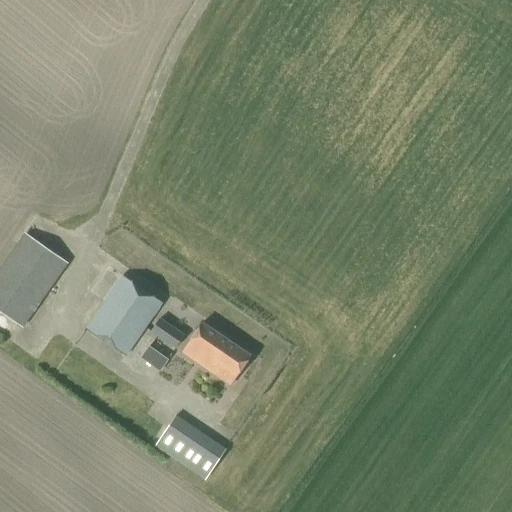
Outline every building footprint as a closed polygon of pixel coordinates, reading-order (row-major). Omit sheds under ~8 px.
[(0,312),(21,328),(67,263),(26,234),(0,271),(0,312)] [(123,276),(86,329),(126,356),(148,323),(154,315),(162,303),(123,276)] [(148,332),(155,336),(174,349),(184,335),(165,322),(158,317),(148,332)] [(201,322),(180,354),(230,388),(252,356),(201,322)] [(225,449),(175,416),(154,448),(204,481),(225,449)]
